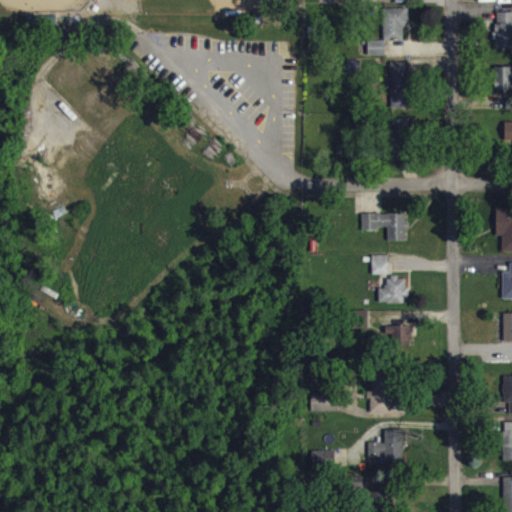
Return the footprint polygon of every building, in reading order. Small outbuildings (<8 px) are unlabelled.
[(321,0),(322,11),(336,11),(335,0),(321,0)] [(337,0),(338,8),(379,7),(378,0),(337,0)] [(410,16),(384,17),(385,49),(405,49),(405,36),(410,36),(410,16)] [(498,56),(511,55),(511,20),(497,21),(498,56)] [(387,64),(387,49),(370,49),(369,63),(387,64)] [(393,116),(412,116),(411,70),(392,71),(393,116)] [(511,75),(496,75),(496,98),(511,97),(511,75)] [(410,151),(409,127),(391,127),(392,152),(410,151)] [(511,217),(498,217),(497,244),(503,244),(503,260),(511,259),(511,217)] [(389,249),(408,249),(408,221),(363,222),(363,238),(389,237),(389,249)] [(373,283),(389,282),(389,263),(373,264),(373,283)] [(408,311),(409,286),(388,285),(388,296),(380,296),(380,311),(408,311)] [(370,319),(354,319),(355,338),(370,338),(370,319)] [(412,332),(383,331),(383,353),(411,353),(412,332)] [(392,421),(393,379),(375,378),(374,399),(370,399),(370,421),(392,421)] [(340,402),(312,402),(312,419),(340,419),(340,402)] [(370,468),(404,469),(405,438),(386,437),(386,450),(370,450),(370,468)] [(337,476),(337,458),(313,459),(313,476),(337,476)]
